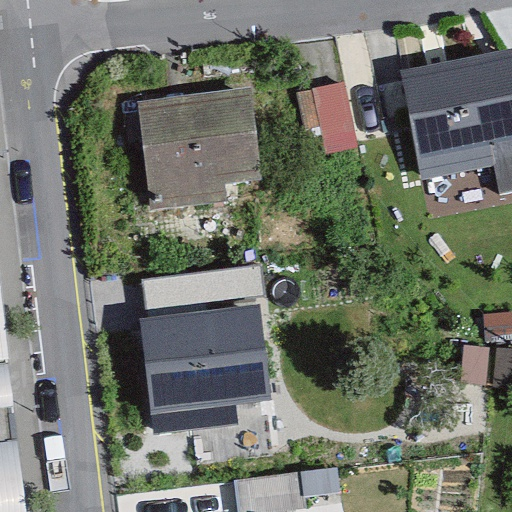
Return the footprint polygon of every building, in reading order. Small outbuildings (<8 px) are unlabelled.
[(511,172),(511,74),(416,92),(433,187),(511,172)] [(352,90),(317,96),(329,163),(364,157),(352,90)] [(264,187),(253,108),(148,122),(161,217),(234,207),(232,192),(264,187)] [(0,511),(26,511),(0,282),(0,511)] [(274,429),(264,334),(159,344),(168,440),(274,429)] [(306,460),(364,457),(361,403),(287,407),(289,450),(305,449),(306,460)] [(337,511),(334,475),(239,486),(242,511),(337,511)]
